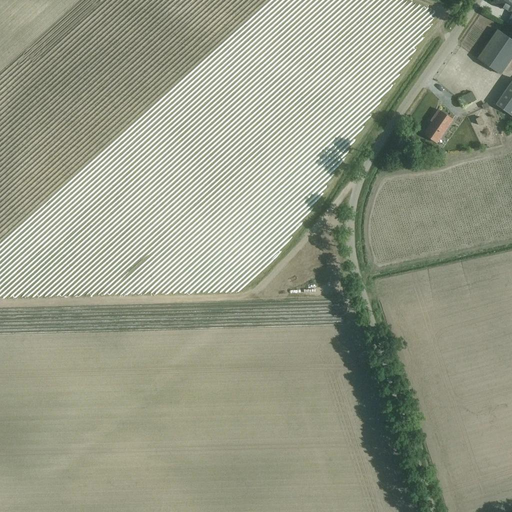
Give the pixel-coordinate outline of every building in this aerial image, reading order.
[(511,0),(494,0),(493,2),(509,11),(511,12),(511,0)] [(478,59),(500,75),(511,57),(511,40),(498,30),(478,59)] [(471,34),(459,50),(470,59),(483,42),(471,34)] [(450,101),(472,77),(456,63),(434,86),(450,101)] [(511,81),(496,105),(511,116),(511,81)] [(472,92),(459,99),(463,107),(476,100),(472,92)] [(424,134),(437,143),(453,120),(439,110),(431,122),(432,123),(424,134)]
